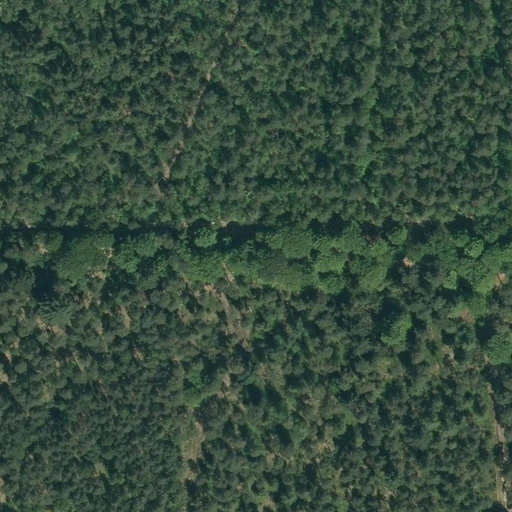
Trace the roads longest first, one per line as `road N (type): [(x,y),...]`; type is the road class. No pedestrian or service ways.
road 1 (track): [(150,221),(511,219)]
road 2 (track): [(507,511),(490,259)]
road 3 (track): [(238,0),(153,194)]
road 4 (track): [(0,227),(142,225),(150,221),(153,194)]
